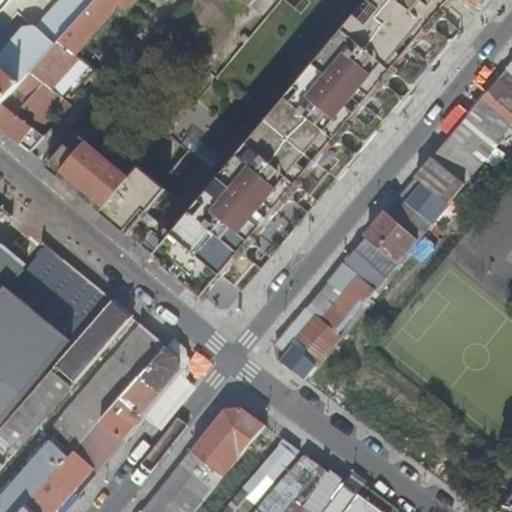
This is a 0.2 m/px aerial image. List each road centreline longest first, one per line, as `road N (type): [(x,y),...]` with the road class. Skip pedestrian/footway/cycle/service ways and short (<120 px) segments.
road 1 (residential): [(511,36),(233,364)]
road 2 (unknown): [(300,409),(511,140)]
road 3 (residential): [(233,364),(0,163)]
road 4 (residential): [(436,511),(233,364)]
road 5 (residential): [(233,364),(114,511)]
